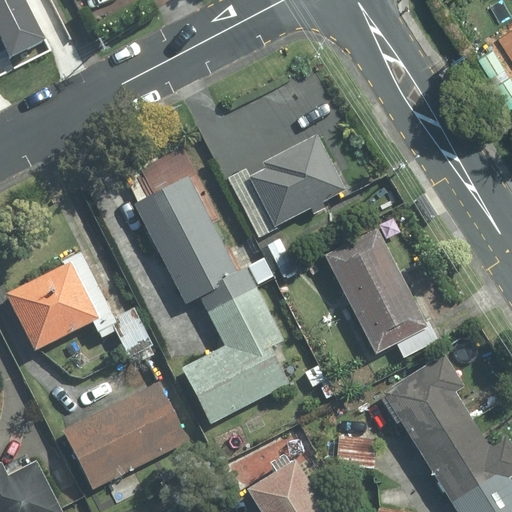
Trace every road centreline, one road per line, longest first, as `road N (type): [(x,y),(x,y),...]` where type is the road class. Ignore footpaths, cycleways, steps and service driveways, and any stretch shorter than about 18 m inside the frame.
road 1 (residential): [(282,0),(0,146)]
road 2 (secondary): [(511,249),(355,0)]
